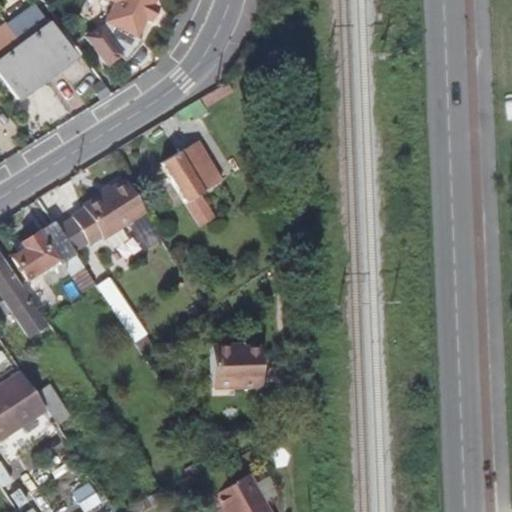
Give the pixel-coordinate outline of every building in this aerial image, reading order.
[(110,0),(102,18),(103,19),(99,24),(98,24),(86,37),(104,62),(118,52),(124,57),(140,37),(134,33),(149,0),(110,0)] [(155,0),(149,0),(145,11),(149,13),(155,0)] [(42,74),(71,54),(45,20),(44,21),(30,2),(4,22),(42,74)] [(4,22),(0,24),(0,75),(14,94),(42,74),(4,22)] [(158,159),(183,199),(194,192),(217,178),(192,138),(158,159)] [(99,233),(101,236),(142,210),(121,177),(79,204),(81,207),(68,217),(83,242),(99,233)] [(208,214),(194,192),(183,199),(197,221),(208,214)] [(125,228),(143,253),(160,241),(143,216),(125,228)] [(9,256),(23,279),(70,249),(51,221),(18,243),(21,249),(9,256)] [(39,322),(28,307),(0,264),(0,304),(9,318),(21,334),(39,322)] [(132,342),(146,333),(108,276),(94,285),(132,342)] [(209,346),(209,390),(256,388),(255,348),(229,349),(229,345),(209,346)] [(29,392),(16,373),(0,383),(0,438),(42,411),(29,392)] [(62,412),(44,383),(29,392),(42,411),(49,421),(62,412)] [(212,497),(219,511),(259,511),(243,480),(212,497)] [(76,511),(97,507),(93,484),(72,487),(76,511)]
